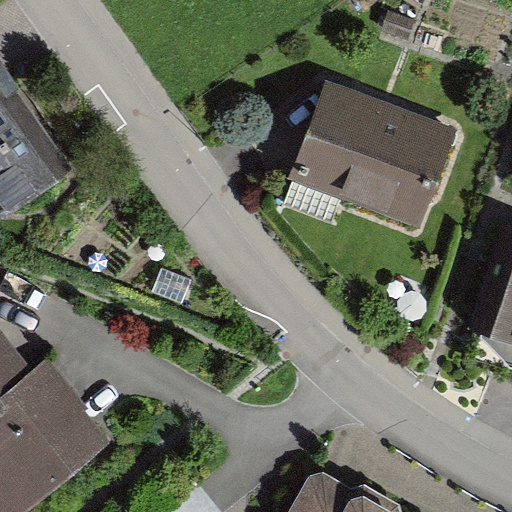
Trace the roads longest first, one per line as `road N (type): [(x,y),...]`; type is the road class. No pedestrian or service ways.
road 1 (residential): [(50,0),(267,289),(351,383)]
road 2 (residential): [(351,383),(300,420),(246,423),(8,295)]
road 3 (residential): [(351,383),(511,484)]
